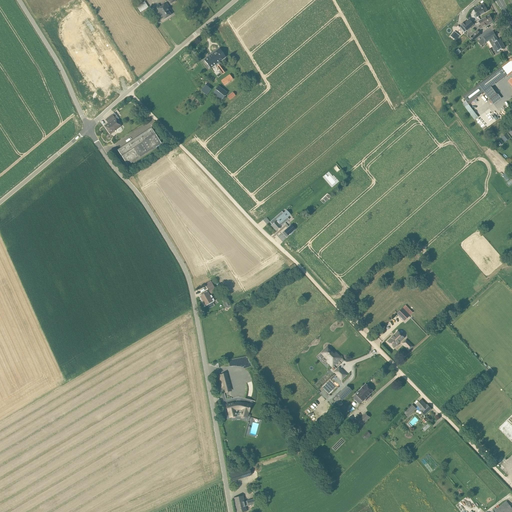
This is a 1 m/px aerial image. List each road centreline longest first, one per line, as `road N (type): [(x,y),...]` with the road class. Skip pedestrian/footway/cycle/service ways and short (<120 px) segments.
road 1 (track): [(129,91),(511,485)]
road 2 (unclassified): [(229,511),(189,287),(160,229),(88,128)]
road 3 (unclassified): [(88,128),(235,0)]
road 4 (unclassified): [(88,128),(18,0)]
